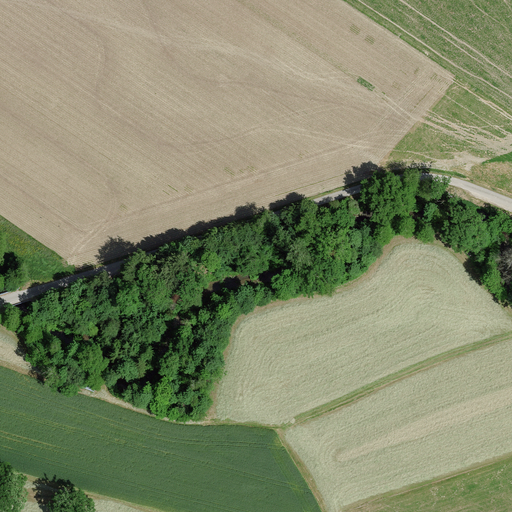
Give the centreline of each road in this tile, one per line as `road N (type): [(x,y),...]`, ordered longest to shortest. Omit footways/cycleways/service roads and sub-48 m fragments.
road 1 (unclassified): [(0,302),(397,179),(445,179),(511,203)]
road 2 (track): [(511,334),(427,362),(280,429)]
